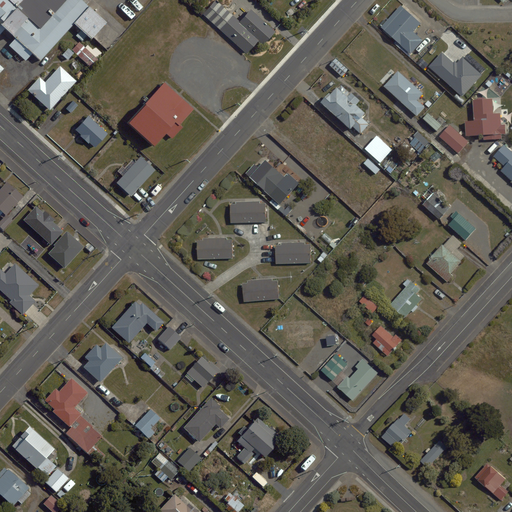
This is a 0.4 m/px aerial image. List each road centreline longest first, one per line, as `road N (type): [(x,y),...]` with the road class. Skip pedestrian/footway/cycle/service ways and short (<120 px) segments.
road 1 (residential): [(133,246),(357,0)]
road 2 (residential): [(133,246),(347,444)]
road 3 (residential): [(347,444),(511,269)]
road 4 (residential): [(0,392),(133,246)]
road 5 (residential): [(0,126),(133,246)]
